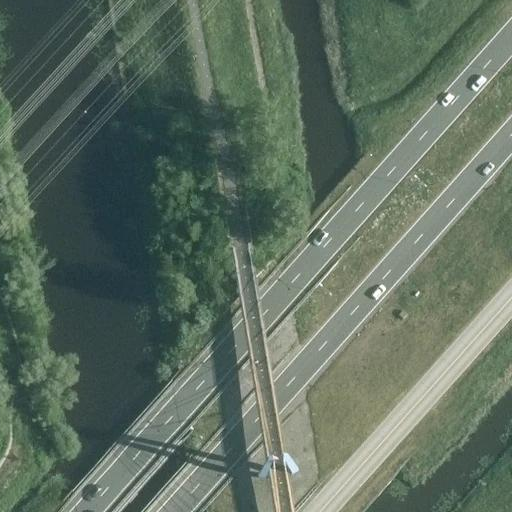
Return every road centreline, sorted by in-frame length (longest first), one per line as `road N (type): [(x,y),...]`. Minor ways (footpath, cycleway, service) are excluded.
road 1 (trunk): [(511,37),(87,511)]
road 2 (trunk): [(174,511),(511,134)]
